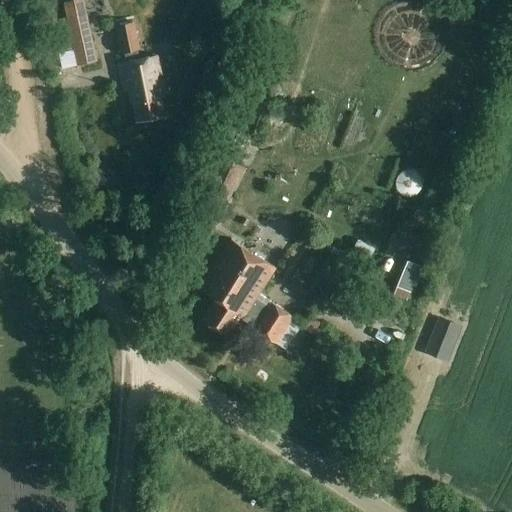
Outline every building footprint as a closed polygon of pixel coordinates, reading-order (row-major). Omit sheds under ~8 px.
[(52,22),(63,70),(95,62),(84,15),(52,22)] [(115,25),(120,53),(137,50),(131,22),(115,25)] [(159,97),(163,96),(155,56),(118,64),(124,91),(128,90),(134,122),(163,116),(159,97)] [(237,186),(214,175),(203,198),(226,210),(237,186)] [(194,221),(212,230),(220,214),(202,204),(194,221)] [(276,343),(293,316),(259,294),(276,268),(232,240),(200,288),(216,298),(202,319),(229,336),(243,315),(258,325),(255,330),(276,343)] [(407,302),(411,292),(396,286),(392,296),(407,302)] [(376,335),(400,344),(409,319),(384,311),(376,335)] [(467,336),(440,327),(425,372),(452,382),(467,336)] [(191,337),(186,347),(200,355),(206,345),(191,337)]
